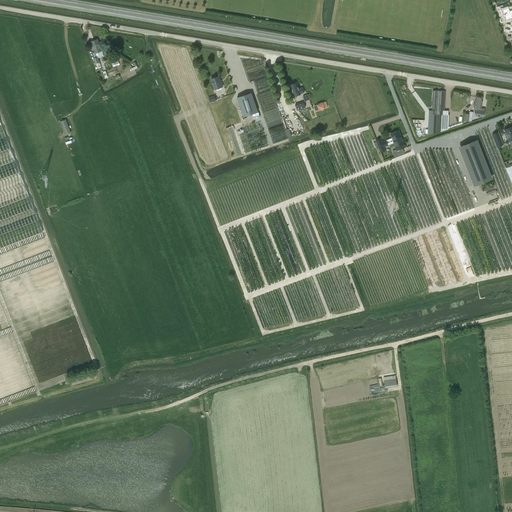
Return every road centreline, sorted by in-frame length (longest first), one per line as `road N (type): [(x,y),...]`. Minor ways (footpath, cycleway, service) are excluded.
road 1 (unclassified): [(511,92),(0,8)]
road 2 (track): [(0,444),(142,414),(307,363)]
road 3 (unclassified): [(307,363),(511,314)]
